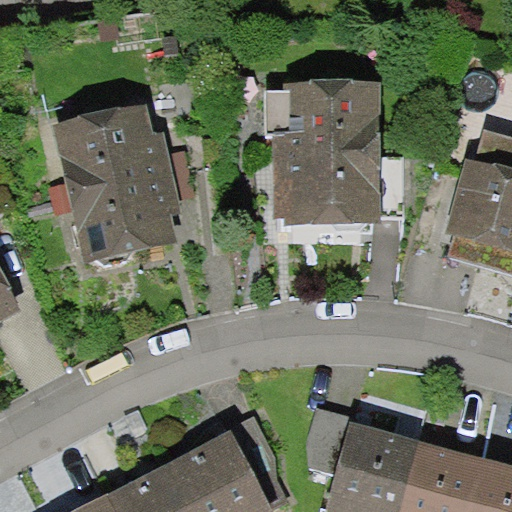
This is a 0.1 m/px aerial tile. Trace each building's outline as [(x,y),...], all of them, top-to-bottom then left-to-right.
[(378,81),(285,82),(285,90),(263,90),(264,134),(272,134),(273,218),(283,218),(283,224),(381,222),(378,81)] [(147,101),(51,122),(82,263),(176,243),(169,208),(182,206),(166,129),(153,131),(147,101)] [(511,156),(478,147),(471,170),(457,166),(437,241),(477,262),(496,267),(511,265),(511,156)] [(0,324),(10,320),(0,300),(0,324)] [(268,511),(256,494),(276,487),(274,461),(256,425),(199,456),(139,488),(94,511),(268,511)] [(392,438),(356,427),(331,508),(344,511),(511,511),(511,474),(511,475),(453,457),(392,438)]
